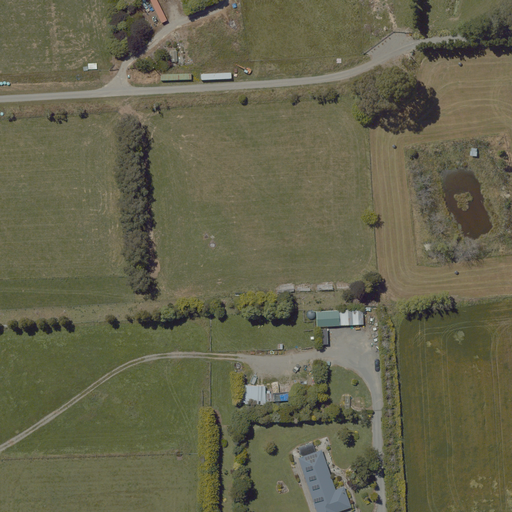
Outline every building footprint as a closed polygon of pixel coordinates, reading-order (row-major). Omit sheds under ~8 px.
[(88,62),(88,70),(98,69),(97,62),(88,62)] [(354,325),(354,329),(359,328),(359,325),(366,325),(365,308),(314,311),(315,327),(354,325)] [(278,340),(271,341),(271,350),(283,349),(283,344),(279,344),(278,340)] [(266,400),(265,385),(245,385),(245,388),(239,389),(240,404),(246,404),(246,402),(253,402),(253,404),(260,404),(260,402),(264,402),(264,401),(266,400)] [(268,392),(268,401),(294,399),(294,390),(268,392)] [(320,451),(297,460),(314,511),(337,511),(351,507),(345,491),(336,494),(320,451)]
